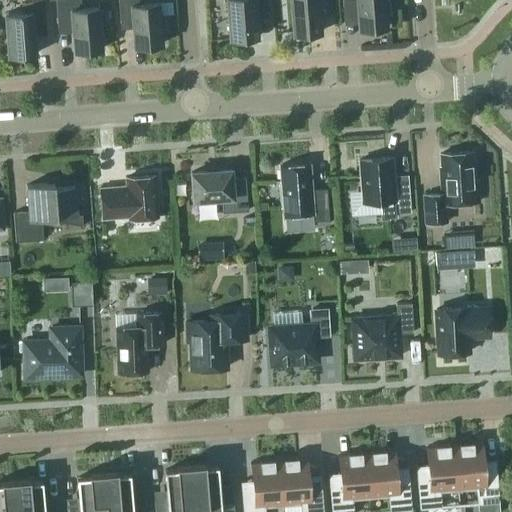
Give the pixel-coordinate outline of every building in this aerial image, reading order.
[(9,56),(36,54),(35,30),(47,29),(44,0),(32,0),(33,12),(6,14),(9,56)] [(81,9),(80,0),(56,0),(59,28),(73,27),(74,51),(102,49),(100,7),(81,9)] [(160,14),(159,3),(142,4),(141,0),(118,0),(121,24),(133,23),(135,46),(163,44),(161,31),(166,31),(165,14),(160,14)] [(256,13),(268,12),(267,0),(227,0),(230,39),(258,37),(256,13)] [(290,0),(293,34),(321,32),(320,8),(332,7),(330,0),(290,0)] [(359,29),(387,27),(386,14),(391,14),(389,0),(342,0),(343,7),(357,5),(359,29)] [(160,14),(165,14),(173,13),(172,1),(159,3),(160,14)] [(473,151),(441,154),(442,176),(440,177),(442,193),(424,195),(426,223),(447,221),(446,204),(480,201),(478,180),(475,180),(473,151)] [(363,203),(381,201),(382,218),(398,217),(397,213),(411,212),(409,184),(395,185),(393,157),(359,160),(363,203)] [(283,204),(284,216),(313,213),(314,221),(329,220),(327,188),(312,190),(310,163),(280,166),(281,183),(279,186),(280,202),(283,204)] [(232,178),(231,169),(192,172),(194,200),(222,198),(223,212),(248,210),(246,177),(232,178)] [(155,175),(126,177),(127,186),(100,188),(102,218),(129,216),(129,218),(159,216),(155,175)] [(42,219),(63,217),(64,222),(83,227),(81,202),(77,203),(75,186),(55,188),(54,183),(27,185),(29,211),(14,212),(16,242),(44,240),(42,219)] [(255,218),(246,218),(246,227),(256,227),(255,218)] [(456,248),(455,232),(443,232),(444,249),(456,248)] [(417,250),(417,236),(404,237),(405,251),(417,250)] [(223,259),(223,241),(197,242),(198,260),(223,259)] [(474,249),(436,252),(437,269),(475,267),(474,249)] [(11,274),(10,260),(0,260),(0,261),(1,274),(11,274)] [(341,276),(353,275),(353,262),(340,263),(341,276)] [(293,265),(278,266),(279,281),(294,280),(293,265)] [(69,290),(68,277),(59,277),(60,290),(69,290)] [(148,294),(167,294),(166,277),(147,277),(148,294)] [(91,281),(72,282),(72,305),(92,305),(91,281)] [(352,318),(354,359),(401,356),(400,333),(414,332),(412,302),(397,303),(397,315),(352,318)] [(466,309),(466,307),(437,309),(439,354),(468,352),(468,336),(490,335),(488,308),(466,309)] [(330,337),(328,308),(309,309),(310,321),(267,324),(270,366),(320,363),(318,338),(330,337)] [(116,327),(118,373),(148,371),(147,345),(163,344),(162,312),(136,313),(137,326),(116,327)] [(191,341),(192,369),(226,368),(225,339),(246,338),(245,312),(211,314),(211,320),(186,321),(187,341),(191,341)] [(24,341),(25,377),(81,375),(79,327),(50,328),(50,329),(54,329),(55,340),(24,341)] [(455,445),(458,489),(476,488),(478,504),(500,502),(497,470),(484,471),(481,444),(483,444),(483,442),(473,443),(473,441),(472,442),(472,444),(461,445),(461,443),(459,443),(459,444),(455,445)] [(458,489),(455,445),(450,445),(450,443),(448,444),(449,446),(437,447),(437,445),(436,445),(436,446),(426,447),(426,448),(428,448),(430,475),(417,477),(420,509),(442,507),(440,491),(458,489)] [(367,452),(371,497),(389,495),(390,511),(412,510),(409,477),(396,479),(394,451),(396,451),(396,450),(386,451),(386,449),(384,449),(385,451),(373,452),(373,450),(372,450),(372,452),(367,452)] [(371,497),(367,452),(362,453),(362,451),(361,451),(361,453),(349,454),(349,452),(348,452),(348,454),(338,455),(338,456),(340,456),(343,483),(330,484),(332,511),(354,511),(353,498),(371,497)] [(279,460),(283,504),(301,503),(301,511),(323,511),(321,485),(308,486),(306,459),(308,459),(308,458),(298,458),(298,457),(297,457),(297,459),(285,460),(285,458),(284,458),(284,460),(279,460)] [(283,504),(279,460),(274,460),(274,459),(273,459),(273,461),(262,462),(261,460),(260,460),(260,461),(250,462),(251,463),(253,463),(255,491),(242,492),(243,511),(265,511),(265,506),(283,504)] [(191,467),(195,511),(202,511),(211,511),(234,511),(233,493),(220,494),(218,465),(191,467)] [(195,511),(191,467),(165,470),(167,498),(155,499),(156,511),(195,511)] [(104,475),(106,511),(146,511),(145,500),(133,501),(130,473),(104,475)] [(106,511),(104,475),(77,477),(79,506),(67,507),(67,511),(106,511)] [(16,482),(18,511),(57,511),(57,508),(45,509),(42,480),(16,482)] [(18,511),(16,482),(0,483),(0,511),(18,511)]
